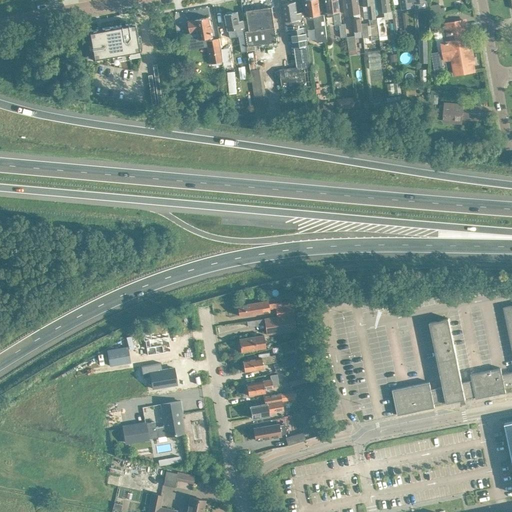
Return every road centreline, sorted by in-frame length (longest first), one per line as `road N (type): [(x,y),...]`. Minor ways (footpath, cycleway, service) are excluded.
road 1 (motorway): [(0,363),(111,300),(254,254),(511,246)]
road 2 (motorway): [(511,185),(0,104)]
road 3 (motorway): [(511,209),(0,164)]
road 4 (motorway): [(0,187),(511,231)]
road 5 (residential): [(248,506),(249,488),(269,463),(511,408)]
road 6 (residential): [(248,506),(227,460),(203,313)]
road 7 (residential): [(0,22),(128,0)]
